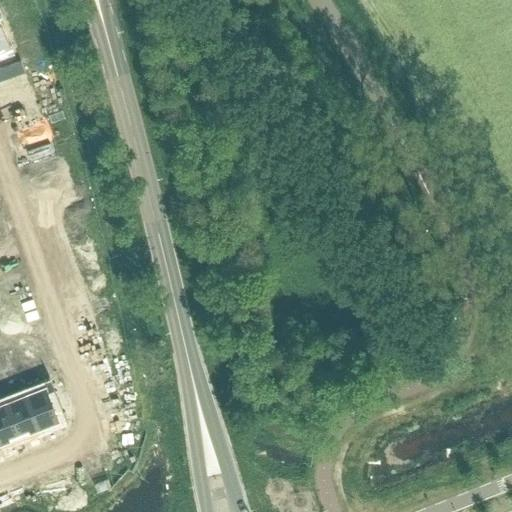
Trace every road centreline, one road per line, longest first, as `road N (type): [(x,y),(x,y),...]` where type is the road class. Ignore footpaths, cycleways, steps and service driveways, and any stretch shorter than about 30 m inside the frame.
road 1 (tertiary): [(194,394),(102,24)]
road 2 (residential): [(0,177),(91,440),(0,477)]
road 3 (unclassified): [(396,130),(317,0)]
road 4 (tertiary): [(237,511),(206,405),(194,394)]
road 5 (tertiary): [(194,394),(189,407),(206,511)]
